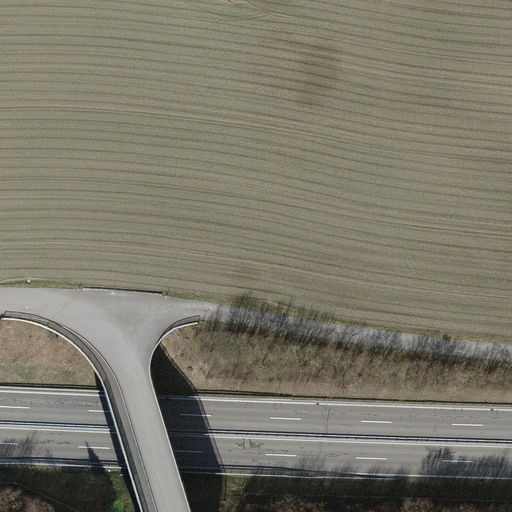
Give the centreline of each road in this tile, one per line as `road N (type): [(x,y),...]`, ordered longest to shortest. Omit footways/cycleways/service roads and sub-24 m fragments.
road 1 (trunk): [(0,443),(511,463)]
road 2 (trunk): [(511,426),(0,407)]
road 3 (unclassified): [(511,354),(191,311),(90,320)]
road 4 (unclassified): [(173,511),(127,363),(90,320)]
